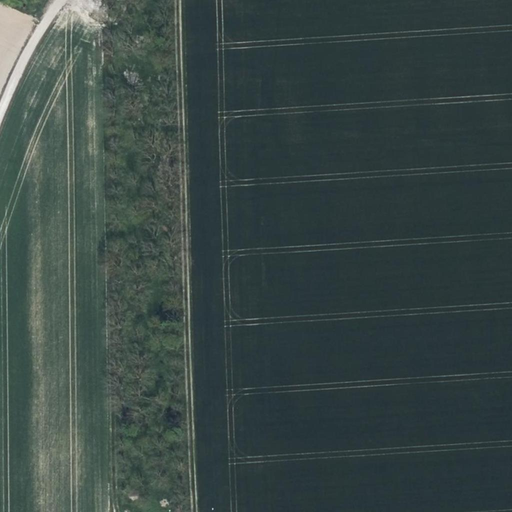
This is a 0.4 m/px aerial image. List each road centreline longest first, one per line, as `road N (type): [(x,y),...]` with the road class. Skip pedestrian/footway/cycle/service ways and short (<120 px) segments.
road 1 (track): [(193,511),(175,0)]
road 2 (track): [(0,122),(62,0)]
